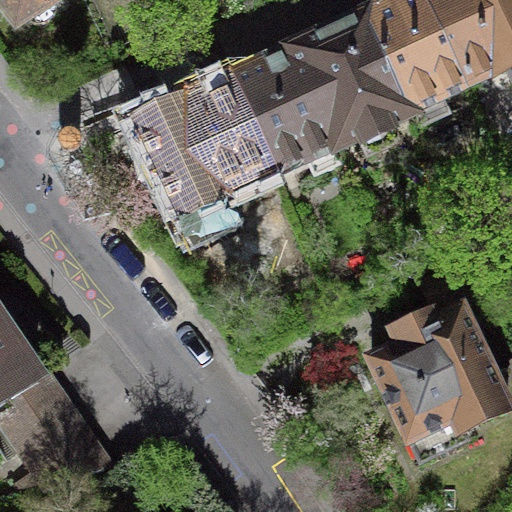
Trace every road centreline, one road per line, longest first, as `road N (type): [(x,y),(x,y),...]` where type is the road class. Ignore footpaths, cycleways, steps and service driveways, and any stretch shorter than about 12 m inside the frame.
road 1 (residential): [(6,151),(186,377),(280,511)]
road 2 (residential): [(6,151),(319,0)]
